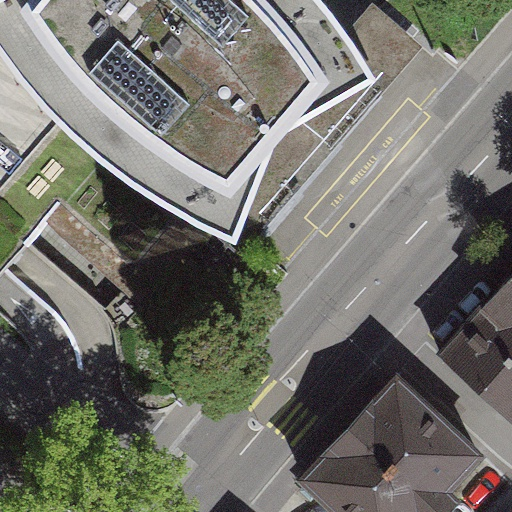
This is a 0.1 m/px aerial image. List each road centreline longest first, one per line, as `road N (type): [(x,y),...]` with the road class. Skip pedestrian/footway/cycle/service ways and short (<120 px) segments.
road 1 (secondary): [(195,496),(268,405),(361,312)]
road 2 (residential): [(195,496),(70,423),(0,362)]
road 3 (secondary): [(361,312),(511,134)]
road 4 (residential): [(361,312),(511,454)]
